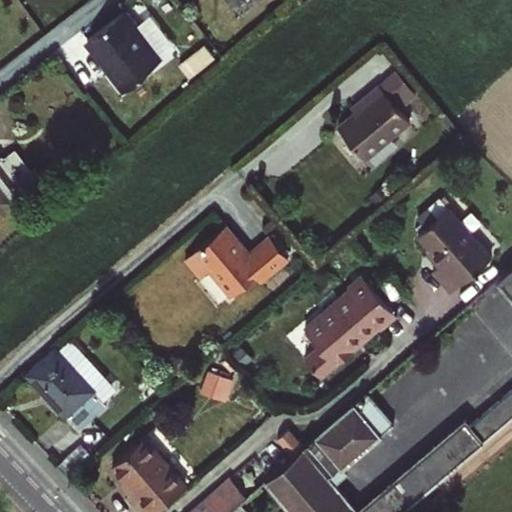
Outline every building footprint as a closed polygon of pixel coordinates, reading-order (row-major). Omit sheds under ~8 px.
[(125,9),(86,39),(101,58),(102,57),(111,68),(106,72),(122,92),(143,76),(141,74),(159,60),(134,27),(137,24),(125,9)] [(366,103),(339,125),(367,158),(411,122),(381,84),(362,99),(366,103)] [(0,202),(6,198),(14,192),(0,174),(0,202)] [(417,234),(429,249),(460,222),(448,207),(417,234)] [(222,215),(181,249),(196,268),(206,261),(228,286),(259,261),(264,267),(285,250),(266,227),(245,244),(222,215)] [(460,222),(429,249),(441,263),(432,271),(441,282),(481,247),(460,222)] [(481,247),(441,282),(449,292),(491,258),(481,247)] [(511,265),(498,278),(511,294),(511,265)] [(308,331),(320,346),(379,294),(367,280),(308,331)] [(393,311),(379,294),(320,346),(323,350),(308,361),(322,378),(356,350),(352,345),(393,311)] [(59,348),(74,365),(88,354),(72,336),(59,348)] [(29,371),(80,428),(108,403),(104,400),(94,387),(107,376),(88,354),(74,365),(59,348),(57,345),(29,371)] [(203,386),(228,396),(237,374),(212,364),(203,386)] [(94,387),(104,400),(118,388),(107,376),(94,387)] [(348,474),(343,468),(394,423),(368,392),(328,427),(306,446),(294,456),(265,481),(293,511),(358,511),(335,485),(348,474)] [(400,511),(484,441),(479,435),(511,407),(511,395),(473,428),(466,420),(358,511),(400,511)] [(291,429),(280,439),(294,456),(306,446),(291,429)] [(123,493),(138,511),(148,511),(183,482),(142,435),(110,462),(131,487),(123,493)] [(78,441),(56,460),(66,473),(89,453),(78,441)] [(229,511),(241,502),(244,499),(230,482),(228,480),(191,511),(229,511)] [(229,511),(250,511),(241,502),(229,511)]
